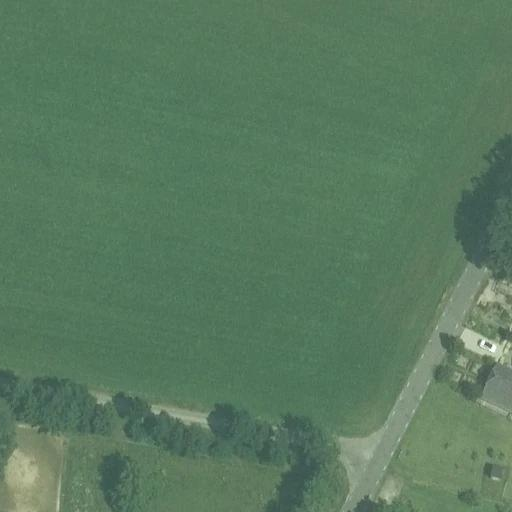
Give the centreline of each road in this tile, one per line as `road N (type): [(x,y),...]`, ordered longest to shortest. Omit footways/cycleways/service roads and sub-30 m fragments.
road 1 (unclassified): [(383,457),(0,386)]
road 2 (tertiary): [(383,457),(511,200)]
